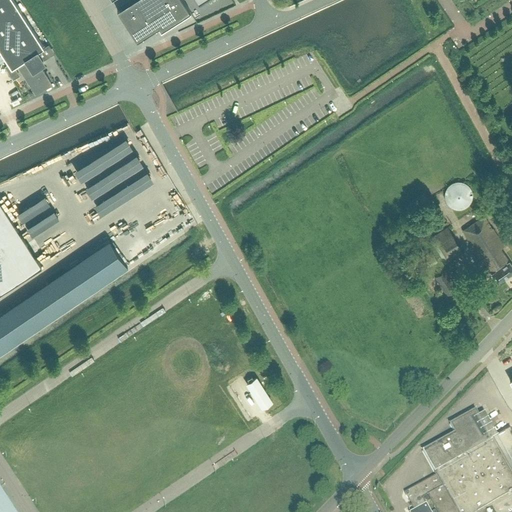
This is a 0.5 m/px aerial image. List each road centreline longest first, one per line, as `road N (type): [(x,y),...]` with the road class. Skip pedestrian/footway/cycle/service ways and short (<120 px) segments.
road 1 (unclassified): [(0,416),(232,260)]
road 2 (tertiary): [(511,316),(356,479)]
road 3 (unclassified): [(232,260),(134,85)]
road 4 (unclassified): [(143,511),(310,401)]
road 5 (unclassified): [(310,401),(232,260)]
road 6 (unclassified): [(511,181),(433,44)]
road 7 (unclassified): [(0,148),(134,85)]
road 8 (unclassified): [(134,85),(267,24)]
